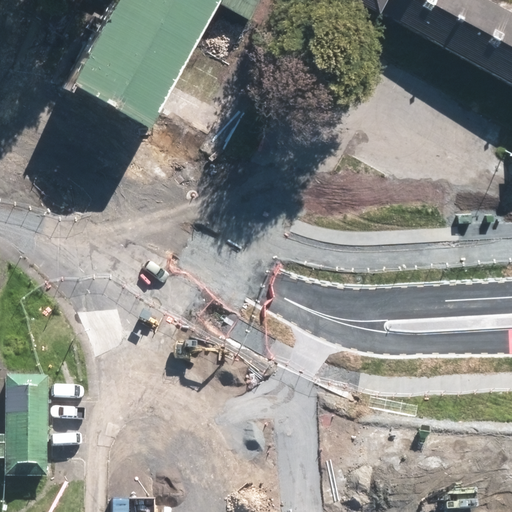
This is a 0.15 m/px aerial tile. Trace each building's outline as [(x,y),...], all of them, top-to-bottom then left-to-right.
[(5,0),(0,0),(0,82),(19,94),(56,30),(5,0)] [(511,0),(105,0),(73,85),(150,129),(216,9),(239,21),(249,0),(383,0),(449,35),(511,68),(511,0)] [(0,478),(41,480),(42,462),(48,462),(49,440),(43,440),(45,377),(0,375),(0,478)] [(511,511),(511,471),(383,479),(385,511),(511,511)] [(223,511),(224,502),(168,501),(167,511),(223,511)]
